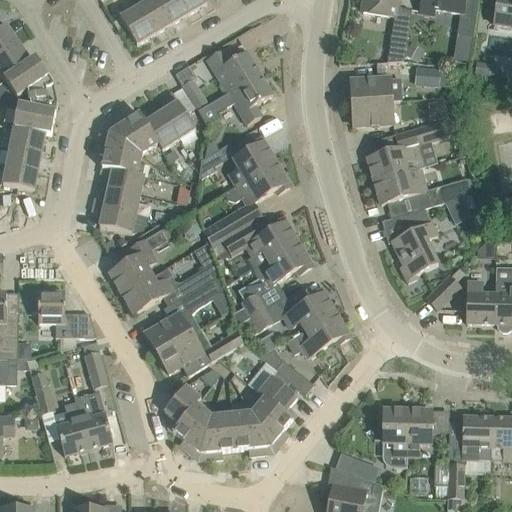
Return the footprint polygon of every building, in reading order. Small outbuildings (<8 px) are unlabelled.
[(155,38),(172,28),(155,0),(138,10),(155,38)] [(155,0),(172,28),(190,17),(179,0),(155,0)] [(179,0),(190,17),(207,7),(203,0),(179,0)] [(361,0),(364,1),(362,16),(394,21),(391,42),(388,66),(404,65),(407,44),(411,13),(399,11),(400,6),(401,6),(401,0),(361,0)] [(422,0),(419,17),(435,20),(436,14),(461,18),(458,38),(473,40),(476,16),(464,14),(466,0),(422,0)] [(511,0),(498,0),(494,28),(511,30),(511,0)] [(137,48),(155,38),(138,10),(121,21),(137,48)] [(0,32),(0,75),(5,83),(0,87),(0,100),(3,105),(16,100),(28,93),(31,111),(19,109),(3,188),(35,194),(46,137),(52,138),(58,107),(49,105),(46,93),(54,88),(36,61),(31,65),(7,28),(0,32)] [(231,66),(224,53),(206,64),(220,87),(220,88),(226,98),(260,78),(247,56),(231,66)] [(497,80),(498,67),(478,64),(476,77),(497,80)] [(389,82),(388,66),(377,67),(378,83),(351,84),(352,107),(392,104),(403,104),(402,81),(389,82)] [(425,89),(440,91),(441,74),(427,72),(425,89)] [(256,109),(273,99),(260,78),(226,98),(213,106),(199,114),(208,130),(222,122),(218,116),(233,107),(245,129),(262,119),(256,109)] [(198,112),(208,106),(194,83),(184,90),(198,112)] [(195,133),(183,113),(173,97),(166,101),(171,109),(151,122),(146,114),(129,125),(125,119),(110,128),(114,134),(109,141),(102,139),(99,156),(105,158),(101,178),(111,180),(106,204),(96,201),(92,215),(102,218),(100,230),(131,236),(144,180),(138,179),(142,159),(158,150),(161,155),(195,133)] [(431,125),(450,122),(447,103),(428,106),(431,125)] [(394,128),(392,104),(352,107),(352,108),(354,108),(355,130),(394,128)] [(375,184),(420,171),(425,170),(419,149),(434,145),(456,139),(451,122),(428,128),(394,138),(399,153),(368,162),(375,184)] [(231,147),(227,150),(233,160),(234,162),(232,163),(238,172),(228,178),(235,190),(276,166),(261,142),(248,150),(244,145),(233,151),(231,147)] [(209,160),(220,154),(217,146),(208,147),(205,162),(209,160)] [(205,162),(202,164),(200,183),(217,174),(209,160),(205,162)] [(176,163),(171,166),(178,176),(183,173),(176,163)] [(246,209),(220,224),(230,241),(250,229),(262,221),(254,207),(276,194),(278,197),(290,190),(276,166),(235,190),(236,191),(224,197),(228,204),(236,206),(243,202),(246,209)] [(427,193),(420,171),(375,184),(381,208),(427,193)] [(440,206),(471,198),(466,181),(435,190),(440,206)] [(471,198),(461,201),(467,213),(468,215),(477,213),(472,198),(471,198)] [(431,226),(424,212),(404,218),(401,219),(410,237),(392,246),(404,270),(401,271),(408,286),(417,282),(417,280),(441,268),(430,245),(440,239),(433,225),(431,226)] [(156,213),(154,221),(163,223),(165,215),(156,213)] [(230,241),(225,244),(234,259),(247,253),(252,262),(249,263),(255,272),(298,246),(283,222),(271,229),(274,233),(258,242),(250,229),(230,241)] [(135,262),(111,277),(123,297),(151,280),(146,271),(157,265),(151,255),(168,244),(167,243),(161,234),(151,240),(144,244),(129,252),(135,262)] [(244,311),(232,318),(236,330),(251,320),(267,311),(270,309),(286,300),(277,286),(298,274),(300,277),(312,270),(298,246),(255,272),(260,281),(266,291),(244,305),(242,306),(244,311)] [(188,299),(219,281),(214,267),(180,287),(188,299)] [(151,280),(123,297),(135,317),(152,307),(163,301),(174,294),(168,283),(172,280),(167,271),(151,280)] [(437,313),(451,299),(461,290),(450,280),(427,303),(437,313)] [(495,328),(496,297),(483,297),(483,284),(468,284),(467,327),(495,328)] [(511,286),(497,286),(497,297),(496,297),(495,328),(497,328),(498,333),(503,336),(508,336),(511,333),(511,332),(511,286)] [(294,314),(284,320),(292,333),(302,327),(306,334),(335,316),(321,293),(309,300),(311,304),(294,314)] [(7,317),(7,295),(0,295),(0,363),(8,363),(17,363),(18,363),(19,317),(7,317)] [(96,342),(90,318),(65,317),(65,296),(39,296),(39,301),(35,301),(35,312),(39,312),(38,329),(55,329),(55,341),(96,342)] [(267,311),(251,320),(260,334),(279,323),(270,309),(267,311)] [(306,334),(288,345),(295,358),(301,355),(304,360),(307,358),(308,361),(336,344),(338,348),(350,341),(335,316),(306,334)] [(157,358),(190,338),(192,337),(180,317),(147,337),(158,356),(157,357),(157,358)] [(202,357),(206,355),(212,351),(201,333),(191,338),(190,338),(157,358),(169,377),(202,358),(202,357)] [(212,365),(244,345),(238,335),(212,351),(206,355),(212,365)] [(94,393),(109,389),(100,355),(84,359),(94,393)] [(0,388),(17,389),(17,363),(8,363),(8,367),(0,367),(0,388)] [(306,398),(314,389),(283,364),(275,373),(306,398)] [(211,389),(221,377),(214,371),(200,380),(211,389)] [(42,418),(56,415),(45,376),(32,380),(42,418)] [(205,457),(206,464),(223,462),(222,455),(249,453),(249,460),(267,458),(266,451),(273,447),(279,452),(290,438),(284,434),(297,418),(289,411),(297,402),(282,389),(272,381),(258,397),(255,394),(245,405),(231,407),(232,419),(213,422),(198,409),(202,403),(186,389),(177,400),(165,415),(174,423),(168,431),(184,444),(179,449),(193,460),(197,455),(205,457)] [(91,413),(90,411),(87,398),(75,401),(76,406),(83,431),(89,453),(113,447),(105,417),(96,419),(95,415),(91,413)] [(65,460),(89,453),(83,431),(76,406),(65,409),(66,415),(54,419),(59,441),(65,460)] [(407,471),(408,414),(380,413),(380,427),(384,427),(383,460),(394,460),(394,471),(407,471)] [(431,447),(431,434),(432,414),(408,414),(407,459),(419,459),(419,447),(431,447)] [(0,461),(2,461),(2,439),(14,439),(13,419),(0,418),(0,461)] [(449,489),(449,502),(457,502),(464,502),(465,462),(492,463),(493,422),(464,421),(463,447),(450,446),(450,469),(449,481),(449,489)] [(511,422),(493,422),(492,463),(511,463),(511,422)] [(374,485),(379,472),(341,459),(336,472),(373,485),(374,485)] [(435,488),(449,489),(450,469),(436,468),(435,488)] [(378,511),(382,490),(373,485),(336,472),(331,470),(328,488),(333,489),(328,511),(378,511)] [(456,511),(457,502),(449,502),(448,511),(456,511)]
